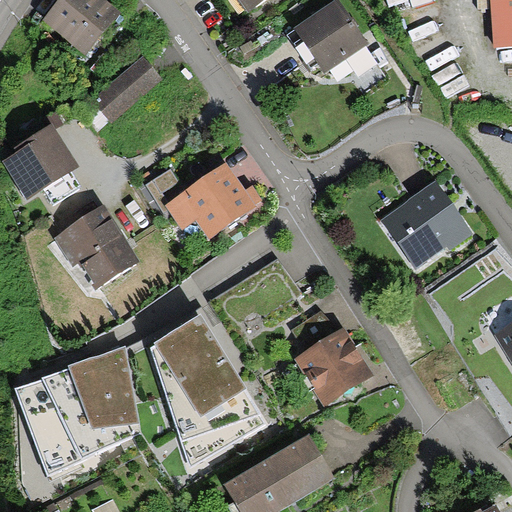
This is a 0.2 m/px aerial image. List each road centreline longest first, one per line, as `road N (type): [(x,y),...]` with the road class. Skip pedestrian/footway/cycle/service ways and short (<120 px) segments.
road 1 (residential): [(511,231),(450,145),(424,132),(394,128),(290,193)]
road 2 (residential): [(442,430),(290,193)]
road 3 (residential): [(290,193),(163,0)]
